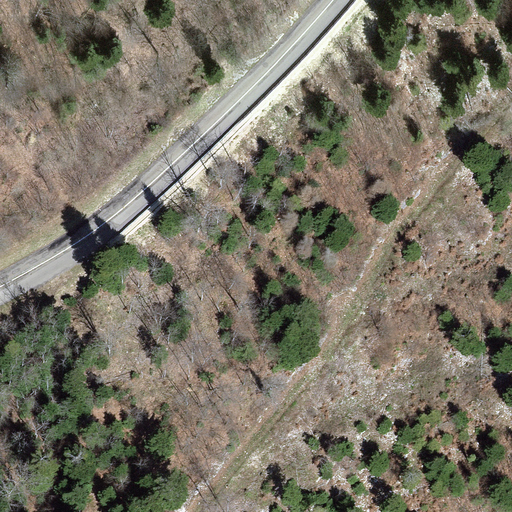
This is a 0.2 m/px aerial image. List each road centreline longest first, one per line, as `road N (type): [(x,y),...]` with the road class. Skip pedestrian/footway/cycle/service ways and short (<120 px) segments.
road 1 (track): [(193,511),(502,100)]
road 2 (secondary): [(0,286),(120,210),(332,0)]
